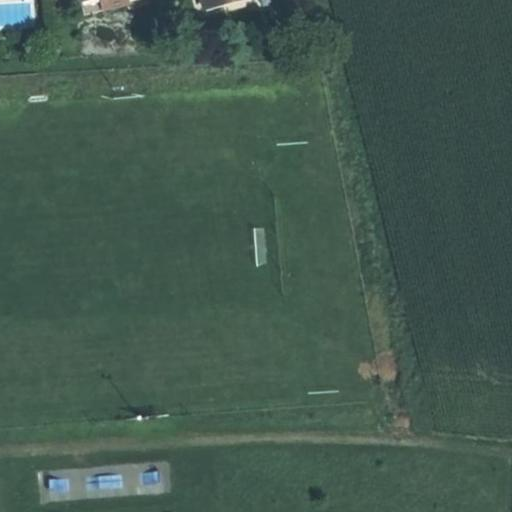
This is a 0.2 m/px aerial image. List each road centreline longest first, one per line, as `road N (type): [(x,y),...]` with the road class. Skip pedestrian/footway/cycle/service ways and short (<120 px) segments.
road 1 (track): [(0,446),(313,423),(511,438)]
road 2 (track): [(289,74),(0,91)]
